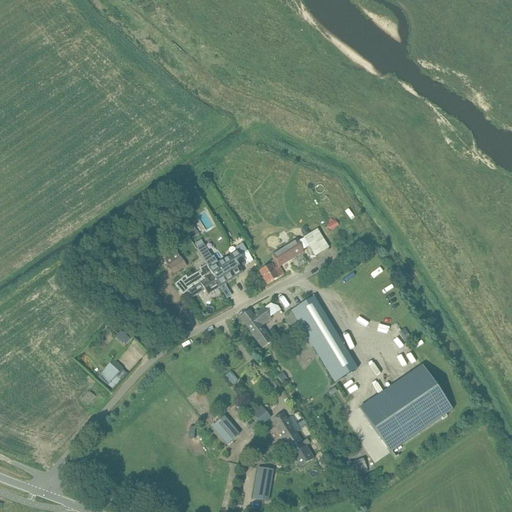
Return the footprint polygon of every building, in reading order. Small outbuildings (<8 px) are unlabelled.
[(206,212),(199,216),(207,229),(214,225),(206,212)] [(334,218),(326,222),(330,230),(338,226),(334,218)] [(192,225),(186,229),(193,239),(199,234),(192,225)] [(317,230),(304,238),(304,239),(309,247),(315,257),(329,248),(323,240),(317,230)] [(261,271),(259,272),(267,285),(284,275),(279,267),(303,252),(302,251),(309,247),(304,239),(297,243),(296,241),(272,256),(274,260),(269,263),(271,265),(268,267),(261,271)] [(238,251),(223,260),(233,278),(243,273),(239,267),(246,263),(247,265),(254,261),(248,252),(243,243),(236,248),(238,251)] [(205,244),(197,249),(206,265),(220,287),(231,280),(233,278),(223,260),(219,263),(215,257),(213,258),(205,244)] [(173,275),(187,267),(182,257),(181,258),(177,252),(164,260),(173,275)] [(186,276),(175,284),(177,287),(183,295),(189,290),(196,286),(200,283),(203,288),(208,295),(220,287),(206,265),(205,265),(199,270),(200,271),(188,279),(186,276)] [(313,298),(291,311),(332,384),(355,371),(313,298)] [(254,335),(253,335),(264,349),(271,343),(259,326),(270,319),(270,316),(264,308),(253,316),(249,310),(240,317),(254,335)] [(98,375),(98,376),(101,378),(114,389),(128,373),(115,362),(112,360),(98,375)] [(420,367),(359,408),(390,452),(450,412),(420,367)] [(232,384),(237,380),(231,373),(226,377),(232,384)] [(334,388),(328,392),(330,396),(337,392),(334,388)] [(89,392),(83,400),(88,404),(95,397),(89,392)] [(262,425),(270,418),(263,408),(254,415),(262,425)] [(283,439),(295,432),(283,413),(271,421),(283,439)] [(225,414),(212,426),(227,444),(240,433),(225,414)] [(293,455),(300,467),(314,459),(306,447),(305,447),(295,432),(283,439),(294,455),(293,455)] [(362,459),(340,468),(345,479),(367,470),(362,459)] [(269,501),(272,470),(256,468),(252,499),(269,501)]
